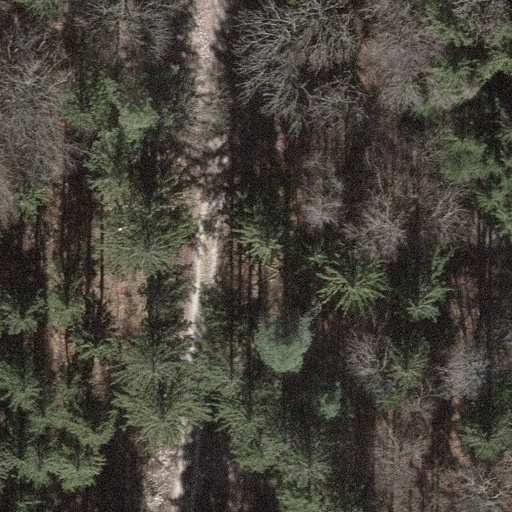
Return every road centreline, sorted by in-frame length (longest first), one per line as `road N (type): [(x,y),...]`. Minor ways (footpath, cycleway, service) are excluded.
road 1 (track): [(190,511),(242,18)]
road 2 (track): [(511,246),(432,157),(242,18)]
